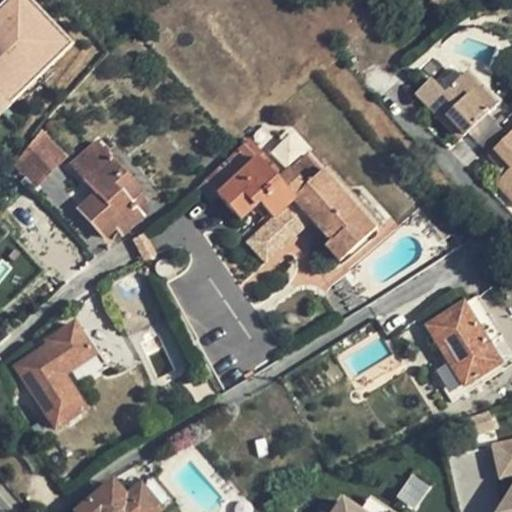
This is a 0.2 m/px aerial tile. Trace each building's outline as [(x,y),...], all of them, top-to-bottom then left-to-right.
[(23,0),(12,0),(0,11),(0,117),(72,51),(23,0)] [(431,0),(438,16),(469,4),(467,0),(431,0)] [(465,75),(428,109),(459,143),(468,135),(487,117),(497,108),(465,75)] [(487,117),(468,135),(478,146),(497,128),(487,117)] [(497,128),(478,146),(488,156),(507,138),(497,128)] [(40,131),(13,166),(34,189),(66,158),(40,131)] [(504,176),(495,184),(511,203),(511,133),(507,138),(488,156),(487,157),(499,170),(505,166),(509,171),(504,176)] [(249,142),(244,146),(264,168),(268,163),(249,142)] [(97,143),(70,167),(95,195),(79,210),(104,238),(114,230),(136,212),(130,205),(143,194),(97,143)] [(244,146),(205,182),(242,223),(260,206),(273,221),(285,210),(303,230),(311,223),(330,244),(325,248),(339,264),(377,229),(352,201),(348,205),(321,176),(326,172),(309,154),(283,179),(268,163),(264,168),(244,146)] [(313,150),(309,154),(326,172),(329,168),(313,150)] [(509,171),(505,166),(499,170),(504,176),(509,171)] [(356,198),(329,168),(326,172),(321,176),(348,205),(352,201),(356,198)] [(25,180),(12,170),(1,185),(13,195),(25,180)] [(149,201),(143,194),(130,205),(136,212),(149,201)] [(352,201),(377,229),(381,225),(356,198),(352,201)] [(136,212),(114,230),(120,237),(141,218),(136,212)] [(89,261),(76,241),(61,250),(74,273),(89,261)] [(496,251),(478,262),(487,277),(506,265),(496,251)] [(488,346),(502,337),(477,297),(427,328),(464,387),(500,365),(488,346)] [(50,347),(16,369),(55,430),(85,411),(72,391),(105,371),(75,325),(47,342),(50,347)] [(485,413),(464,420),(471,437),(491,430),(485,413)] [(511,511),(511,446),(493,450),(500,481),(511,478),(511,493),(505,506),(511,510),(511,511)] [(431,488),(416,477),(400,499),(415,510),(431,488)] [(112,484),(77,511),(161,511),(166,508),(146,483),(126,500),(112,484)] [(390,511),(368,497),(358,511),(390,511)] [(353,511),(341,503),(334,511),(353,511)]
